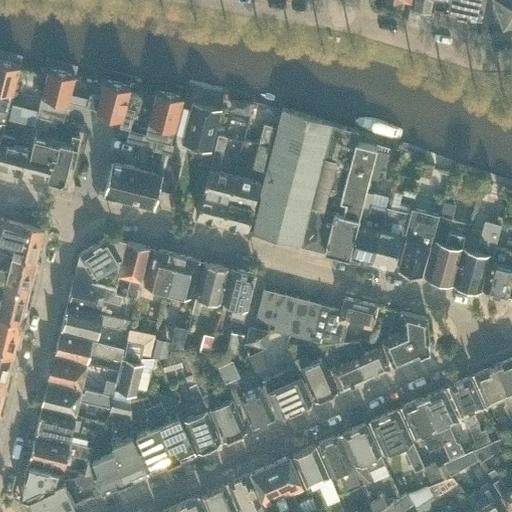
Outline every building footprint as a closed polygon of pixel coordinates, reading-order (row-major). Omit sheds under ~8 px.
[(409,0),(409,2),(480,17),(480,15),(483,0),(409,0)] [(511,0),(495,0),(494,7),(498,19),(503,21),(511,17),(511,0)] [(0,121),(4,122),(7,111),(19,65),(0,59),(0,121)] [(56,120),(62,121),(74,75),(48,68),(36,114),(36,115),(33,126),(46,129),(47,123),(55,125),(56,120)] [(70,93),(68,101),(95,108),(95,109),(121,116),(129,85),(103,78),(98,96),(88,93),(87,97),(70,93)] [(156,139),(153,149),(163,151),(163,148),(171,150),(172,143),(170,143),(182,96),(156,89),(145,133),(144,136),(156,139)] [(246,115),(246,114),(249,114),(252,103),(249,102),(232,98),(228,110),(246,115)] [(182,111),(176,133),(184,134),(182,143),(209,150),(219,110),(192,103),(189,113),(182,111)] [(276,126),(270,149),(265,170),(265,171),(259,194),(261,195),(252,231),(284,239),(315,118),(282,107),(277,127),(276,126)] [(315,118),(284,239),(315,247),(346,127),(315,118)] [(263,123),(257,145),(267,148),(273,126),(263,123)] [(45,178),(52,150),(54,140),(43,137),(45,130),(36,127),(31,149),(25,148),(19,171),(45,178)] [(346,127),(315,247),(347,255),(358,212),(364,190),(371,163),(374,149),(375,146),(356,141),(358,131),(346,127)] [(217,133),(209,165),(218,167),(226,137),(226,135),(217,133)] [(0,166),(19,171),(25,148),(13,145),(15,137),(1,134),(0,137),(0,136),(0,166)] [(52,150),(45,178),(63,183),(68,165),(72,167),(80,138),(71,136),(69,143),(54,140),(52,150)] [(267,148),(257,145),(252,167),(262,170),(267,148)] [(374,149),(371,163),(384,167),(388,153),(374,149)] [(111,160),(103,193),(153,206),(158,189),(162,190),(167,170),(169,159),(171,155),(162,153),(159,166),(161,166),(159,172),(111,160)] [(169,159),(167,170),(178,173),(180,162),(169,159)] [(202,194),(226,200),(232,175),(208,169),(202,194)] [(259,181),(232,175),(226,200),(252,207),(259,181)] [(350,256),(371,261),(384,208),(370,204),(372,192),(364,190),(358,212),(364,213),(362,222),(359,221),(350,256)] [(202,194),(196,217),(220,223),(226,200),(202,194)] [(226,200),(220,223),(246,229),(252,207),(226,200)] [(391,267),(400,232),(404,231),(408,212),(385,206),(384,208),(371,261),(391,267)] [(406,236),(397,268),(421,274),(436,215),(410,208),(404,231),(406,236)] [(424,275),(452,282),(462,246),(445,242),(452,213),(439,209),(436,221),(431,237),(431,239),(434,240),(433,242),(424,275)] [(476,249),(462,246),(452,282),(479,289),(486,261),(490,262),(494,243),(501,217),(497,216),(495,223),(483,220),(478,238),(476,249)] [(0,217),(0,239),(14,243),(11,255),(35,261),(43,230),(0,217)] [(120,255),(122,255),(126,241),(108,236),(78,253),(72,277),(89,282),(91,275),(120,257),(120,255)] [(148,246),(126,241),(122,255),(123,255),(118,274),(129,277),(124,295),(135,298),(148,246)] [(506,296),(511,272),(511,245),(511,250),(494,246),(491,259),(483,290),(506,296)] [(165,294),(175,253),(153,247),(144,284),(163,289),(162,293),(165,294)] [(198,259),(175,253),(165,294),(170,295),(172,291),(174,291),(174,289),(174,287),(190,291),(198,259)] [(27,292),(35,261),(11,255),(8,269),(0,267),(0,283),(4,285),(4,286),(27,292)] [(204,260),(191,311),(197,312),(201,297),(219,301),(228,266),(204,260)] [(244,312),(254,273),(231,267),(222,301),(232,304),(230,317),(242,320),(244,312)] [(98,307),(98,306),(101,295),(118,300),(119,294),(114,292),(114,288),(89,282),(72,277),(67,299),(98,307)] [(27,292),(4,286),(0,301),(0,318),(20,323),(27,292)] [(266,321),(274,291),(262,287),(254,319),(266,321)] [(285,293),(274,291),(266,321),(274,324),(273,330),(276,331),(285,293)] [(285,293),(276,331),(286,333),(296,296),(285,293)] [(307,299),(296,296),(286,333),(298,336),(307,299)] [(309,339),(308,342),(327,341),(342,340),(347,320),(371,326),(376,305),(344,296),(340,307),(330,305),(319,302),(318,302),(309,339)] [(298,336),(309,339),(318,302),(307,299),(298,336)] [(97,311),(66,303),(60,327),(95,336),(98,322),(120,327),(122,317),(110,314),(111,309),(98,306),(98,307),(97,311)] [(392,364),(393,365),(429,349),(426,317),(400,310),(401,330),(381,339),(383,344),(380,345),(389,365),(392,364)] [(20,323),(0,318),(0,351),(12,354),(20,323)] [(174,325),(169,344),(182,347),(187,328),(174,325)] [(246,339),(263,343),(267,330),(249,325),(246,339)] [(149,355),(154,333),(129,327),(123,353),(140,357),(141,353),(149,355)] [(122,346),(60,331),(54,353),(86,361),(88,351),(119,358),(122,346)] [(243,333),(231,331),(226,351),(238,350),(243,333)] [(202,333),(198,349),(208,352),(213,337),(202,333)] [(165,355),(169,340),(156,337),(151,356),(165,355)] [(364,378),(389,367),(388,365),(380,346),(368,351),(364,353),(358,340),(347,341),(355,357),(364,378)] [(331,367),(340,388),(364,378),(355,357),(347,341),(336,341),(337,343),(335,344),(343,362),(331,367)] [(247,355),(255,371),(263,367),(261,348),(247,355)] [(0,384),(4,386),(12,354),(0,351),(0,384)] [(191,373),(196,382),(196,381),(195,378),(206,373),(198,353),(184,354),(192,373),(191,373)] [(164,370),(181,365),(178,354),(160,359),(164,370)] [(300,367),(315,399),(336,390),(322,357),(309,363),(305,355),(293,360),(295,364),(297,368),(300,367)] [(511,356),(494,365),(507,395),(508,394),(511,400),(511,356)] [(86,365),(53,357),(48,379),(80,387),(83,377),(86,365)] [(223,379),(236,374),(229,358),(216,363),(223,379)] [(117,390),(134,394),(142,363),(124,359),(117,390)] [(274,417),(278,415),(311,401),(297,368),(295,364),(285,368),(261,379),(263,383),(260,385),(260,386),(274,417)] [(511,418),(511,400),(508,394),(507,395),(494,365),(473,374),(486,404),(503,397),(506,403),(503,404),(511,418)] [(220,441),(206,409),(207,408),(205,404),(202,396),(201,395),(196,382),(191,373),(184,376),(187,385),(188,385),(195,402),(188,405),(192,415),(184,418),(198,450),(220,441)] [(465,427),(468,426),(475,445),(489,439),(484,428),(480,430),(477,422),(478,422),(472,410),(482,406),(469,376),(447,385),(465,427)] [(231,398),(234,405),(241,403),(252,427),(274,417),(260,386),(242,394),(235,377),(224,382),(231,398)] [(79,397),(92,400),(110,405),(112,398),(112,396),(112,395),(103,392),(94,390),(85,388),(84,392),(46,383),(41,406),(74,414),(79,397)] [(112,395),(112,394),(114,385),(105,383),(103,392),(112,395)] [(457,420),(442,387),(422,396),(443,443),(442,443),(448,458),(463,451),(459,443),(456,441),(448,423),(457,420)] [(205,404),(207,408),(209,407),(223,439),(245,429),(234,405),(231,398),(220,403),(214,391),(213,389),(201,395),(202,396),(205,404)] [(128,400),(112,396),(112,398),(110,405),(110,409),(110,410),(112,410),(130,413),(129,401),(128,400)] [(442,443),(443,443),(422,396),(400,406),(415,439),(422,435),(428,450),(442,443)] [(168,421),(164,411),(160,401),(150,405),(159,424),(156,425),(172,461),(194,451),(179,416),(168,421)] [(172,461),(156,425),(159,424),(150,405),(150,404),(142,408),(146,417),(143,418),(147,428),(136,433),(136,435),(142,449),(152,470),(172,461)] [(423,467),(420,459),(397,407),(369,419),(384,453),(402,445),(414,471),(423,467)] [(40,409),(34,432),(85,445),(86,439),(69,435),(74,417),(40,409)] [(372,478),(367,465),(382,459),(380,452),(366,421),(342,431),(355,461),(351,463),(355,472),(360,484),(372,478)] [(34,436),(28,459),(63,468),(65,461),(69,461),(71,452),(79,454),(79,457),(82,458),(82,457),(88,458),(89,455),(92,446),(85,445),(34,432),(34,436)] [(318,442),(332,475),(335,481),(355,472),(351,463),(338,433),(318,442)] [(110,445),(114,452),(111,453),(124,482),(152,470),(142,449),(138,451),(135,443),(132,435),(122,440),(120,437),(116,435),(110,438),(111,442),(112,444),(110,445)] [(487,442),(473,449),(480,460),(494,451),(487,442)] [(325,495),(326,494),(330,503),(339,500),(343,509),(344,508),(332,481),(332,482),(330,479),(329,480),(314,444),(292,453),(306,485),(318,480),(325,495)] [(460,455),(464,465),(476,458),(472,449),(460,455)] [(92,471),(88,472),(98,494),(102,492),(124,482),(111,453),(92,461),(90,467),(92,471)] [(290,511),(307,511),(316,508),(314,503),(310,497),(296,503),(292,491),(302,487),(288,455),(269,463),(290,511)] [(27,463),(19,495),(26,497),(62,479),(63,471),(62,471),(63,468),(28,459),(27,463)] [(442,461),(436,464),(435,461),(423,466),(430,481),(449,475),(448,472),(442,461)] [(290,511),(269,463),(250,471),(264,503),(275,499),(280,510),(278,511),(290,511)] [(494,467),(486,472),(492,481),(499,476),(494,467)] [(78,475),(62,480),(62,479),(26,497),(31,508),(34,511),(56,511),(74,504),(69,492),(79,489),(94,487),(96,494),(98,494),(88,472),(85,473),(77,472),(78,475)] [(264,511),(247,473),(226,482),(240,511),(250,507),(252,511),(264,511)] [(511,484),(507,488),(499,476),(492,481),(511,511),(511,484)] [(478,511),(507,511),(492,488),(488,481),(478,487),(485,499),(474,506),(478,511)] [(235,511),(223,483),(201,493),(209,511),(235,511)] [(407,492),(420,511),(437,501),(426,484),(407,492)] [(177,503),(180,511),(205,511),(198,494),(177,503)] [(380,495),(368,501),(372,510),(385,504),(381,495),(380,495)] [(180,511),(177,503),(157,511),(180,511)]
